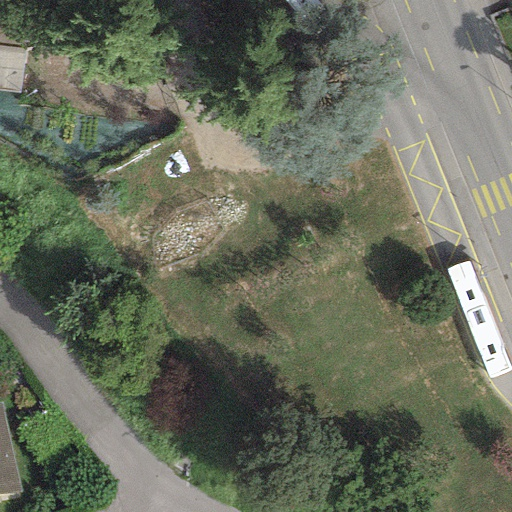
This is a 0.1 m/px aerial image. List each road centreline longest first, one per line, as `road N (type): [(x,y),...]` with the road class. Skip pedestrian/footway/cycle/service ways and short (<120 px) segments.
road 1 (residential): [(0,309),(172,511)]
road 2 (unclassified): [(511,224),(425,0)]
